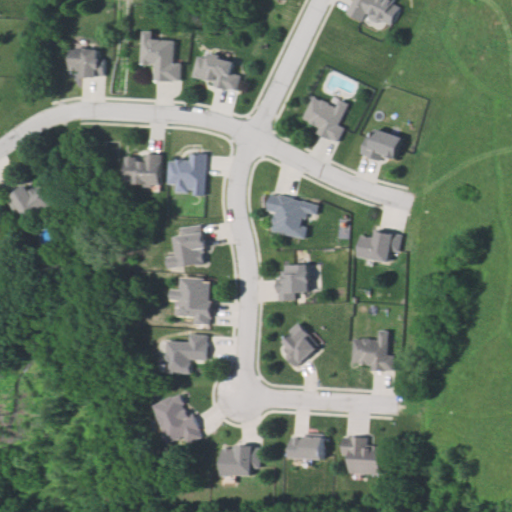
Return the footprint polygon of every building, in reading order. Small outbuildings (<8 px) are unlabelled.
[(347,12),(352,0),(386,0),(401,7),(390,31),(347,12)] [(145,31),(187,35),(182,82),(141,78),(145,31)] [(73,49),(110,51),(108,77),(72,75),(73,49)] [(195,75),(200,54),(242,65),(237,86),(195,75)] [(341,141),(305,123),(320,93),(356,110),(341,141)] [(363,153),(370,131),(405,143),(397,165),(363,153)] [(127,180),(129,154),(165,157),(164,182),(154,182),(127,180)] [(173,156),(207,156),(206,191),(172,191),(173,156)] [(9,201),(44,176),(62,200),(26,225),(9,201)] [(306,239),(266,229),(275,195),(315,205),(306,239)] [(360,255),(367,226),(404,235),(396,264),(360,255)] [(175,238),(203,232),(210,263),(183,269),(175,238)] [(281,301),(278,267),(309,264),(312,299),(281,301)] [(212,280),(212,322),(178,321),(179,280),(212,280)] [(299,322),(320,345),(298,365),(277,342),(299,322)] [(394,369),(351,362),(356,330),(399,337),(394,369)] [(208,340),(206,371),(166,369),(168,338),(208,340)] [(181,392),(197,437),(167,447),(152,402),(181,392)] [(294,457),(295,434),(326,436),(325,458),(294,457)] [(350,471),(352,442),(384,444),(383,472),(350,471)] [(223,443),(260,443),(260,473),(223,473),(223,443)]
